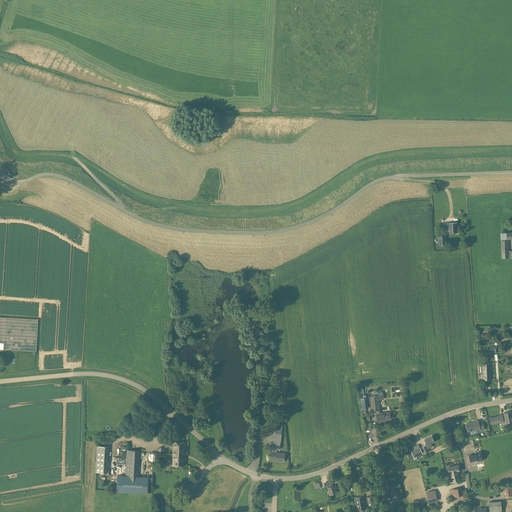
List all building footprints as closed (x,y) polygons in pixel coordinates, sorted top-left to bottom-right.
[(447,223),(448,233),(458,232),(457,223),(447,223)] [(511,232),(506,233),(501,233),(501,258),(511,257),(511,250),(508,251),(508,239),(511,238),(511,232)] [(445,234),(438,235),(438,244),(446,244),(445,234)] [(22,318),(0,317),(0,349),(3,350),(36,352),(38,319),(22,318)] [(491,363),(481,364),(482,380),(492,380),(491,363)] [(376,414),(377,423),(385,422),(385,420),(390,419),(389,412),(380,413),(378,395),(370,396),(371,412),(377,411),(378,414),(376,414)] [(489,418),(490,425),(504,422),(503,422),(505,421),(505,423),(511,421),(511,414),(511,415),(511,411),(504,413),(504,415),(502,415),(502,414),(498,415),(498,416),(489,418)] [(465,424),(467,432),(476,429),(477,432),(484,430),(483,423),(479,424),(478,421),(465,424)] [(432,436),(424,439),(426,445),(422,447),(425,453),(428,452),(427,449),(432,447),(430,443),(434,441),(432,436)] [(172,465),(184,466),(185,442),(174,442),(172,465)] [(270,459),(283,461),(284,454),(276,452),(277,449),(279,449),(279,445),(273,444),(272,449),(273,449),(273,452),(271,452),(270,459)] [(97,446),(96,472),(107,472),(108,446),(97,446)] [(412,452),(408,454),(410,459),(414,457),(422,453),(420,448),(411,452),(412,452)] [(117,492),(147,493),(147,485),(152,485),(152,478),(148,478),(148,477),(137,477),(138,451),(127,450),(125,476),(117,476),(117,492)] [(482,461),(480,452),(476,452),(477,453),(469,455),(470,462),(478,460),(478,461),(482,461)] [(461,479),(459,471),(460,470),(459,465),(446,468),(448,473),(452,472),(452,474),(454,473),(454,477),(457,476),(457,480),(461,479)] [(452,472),(448,473),(451,483),(461,480),(461,479),(457,480),(457,476),(454,477),(454,473),(452,474),(452,472)] [(367,490),(373,488),(370,476),(364,477),(367,490)] [(401,478),(389,481),(393,498),(405,495),(401,478)] [(335,485),(327,487),(330,495),(336,493),(335,489),(336,489),(335,485)] [(511,487),(507,487),(507,485),(503,486),(505,497),(511,496),(511,487)] [(451,489),(452,495),(453,497),(461,496),(461,499),(466,498),(465,494),(462,495),(460,487),(451,489)] [(438,500),(436,494),(427,496),(429,502),(438,500)] [(354,497),(357,511),(366,510),(363,495),(354,497)] [(501,511),(501,501),(488,502),(488,511),(501,511)]
